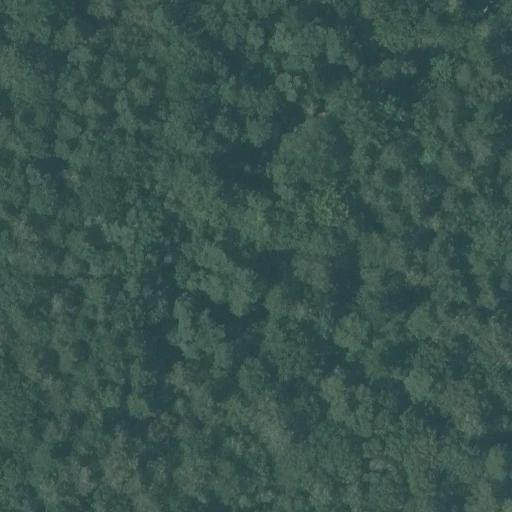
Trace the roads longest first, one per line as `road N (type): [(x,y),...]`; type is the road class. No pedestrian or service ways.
road 1 (unknown): [(511,367),(315,440),(242,450),(215,477)]
road 2 (unknown): [(215,477),(111,495),(0,494)]
